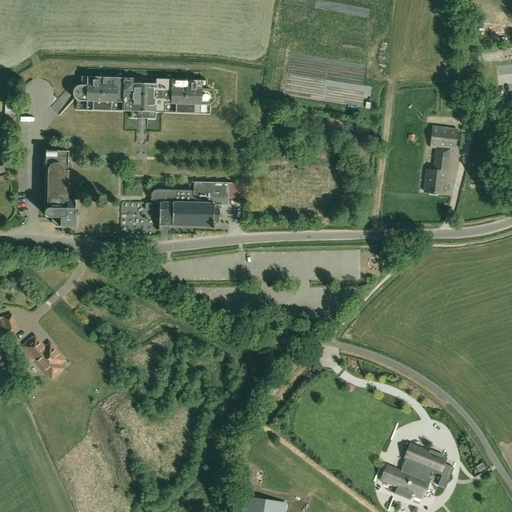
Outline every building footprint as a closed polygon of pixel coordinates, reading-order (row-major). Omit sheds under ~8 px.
[(210,115),(210,105),(211,105),(212,104),(213,104),(214,103),(215,102),(215,101),(216,100),(216,99),(216,98),(216,97),(216,96),(216,95),(215,94),(215,93),(214,92),(213,92),(212,91),(210,90),(209,90),(208,90),(209,81),(81,77),(81,85),(80,85),(79,86),(78,86),(77,86),(76,87),(75,88),(74,89),(74,90),(73,91),(73,92),(73,93),(73,94),(73,95),(73,96),(73,97),(74,98),(75,99),(76,100),(76,110),(131,112),(130,118),(155,119),(155,113),(210,115)] [(5,122),(17,122),(17,100),(5,100),(5,122)] [(432,127),(430,147),(437,148),(434,171),(427,170),(424,192),(441,194),(443,178),(446,179),(449,150),(455,151),(457,130),(432,127)] [(75,200),(67,200),(67,179),(70,179),(70,165),(67,165),(68,150),(45,150),(44,212),(45,215),(47,217),(49,218),(52,218),(55,218),(60,226),(74,227),(74,228),(75,228),(75,216),(79,216),(79,212),(75,212),(76,191),(75,191),(75,200)] [(159,203),(159,224),(212,225),(212,227),(213,227),(214,221),(219,221),(219,208),(213,208),(213,200),(228,200),(229,183),(194,182),(194,192),(154,191),(152,193),(152,196),(152,199),(154,201),(153,203),(159,203)] [(12,315),(1,318),(6,335),(17,331),(12,315)] [(32,337),(22,347),(33,359),(36,357),(46,369),(46,372),(50,376),(54,377),(61,370),(61,367),(57,362),(63,358),(53,347),(50,349),(42,348),(32,337)] [(445,489),(454,468),(443,463),(445,460),(446,459),(443,458),(444,455),(429,449),(428,452),(410,444),(409,445),(410,445),(405,458),(404,458),(405,459),(404,463),(403,462),(401,467),(402,468),(400,471),(386,466),(386,467),(381,479),(380,480),(397,487),(394,494),(410,500),(413,493),(423,497),(423,496),(428,483),(428,484),(428,483),(427,482),(431,471),(441,475),(437,485),(445,489)] [(284,511),(286,504),(243,497),(240,511),(284,511)]
